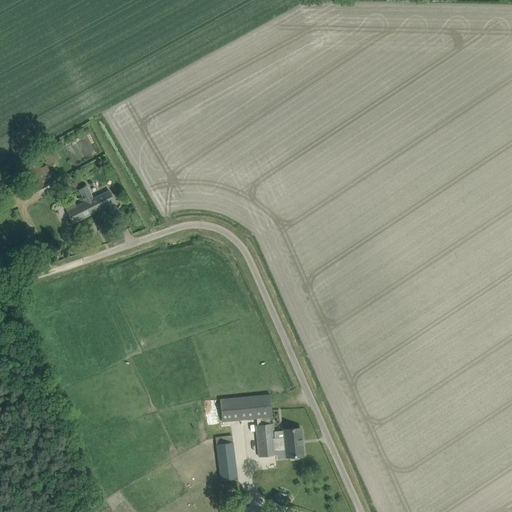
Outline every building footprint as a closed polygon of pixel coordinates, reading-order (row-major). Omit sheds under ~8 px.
[(43,155),(48,165),(60,159),(55,149),(43,155)] [(49,185),(46,179),(52,176),(47,165),(41,168),(36,156),(23,162),(36,191),(49,185)] [(76,206),(74,201),(65,206),(73,223),(115,202),(109,190),(93,198),(87,186),(80,190),(86,201),(76,206)] [(284,427),(285,437),(275,438),(273,423),(270,423),(269,417),(272,417),(269,392),(220,397),(222,421),(256,418),(257,425),(256,425),(259,458),(277,456),(276,451),(286,449),(286,455),(291,454),(291,456),(298,456),(298,454),(303,453),(301,425),(284,427)] [(221,481),(237,479),(232,435),(216,437),(221,481)]
